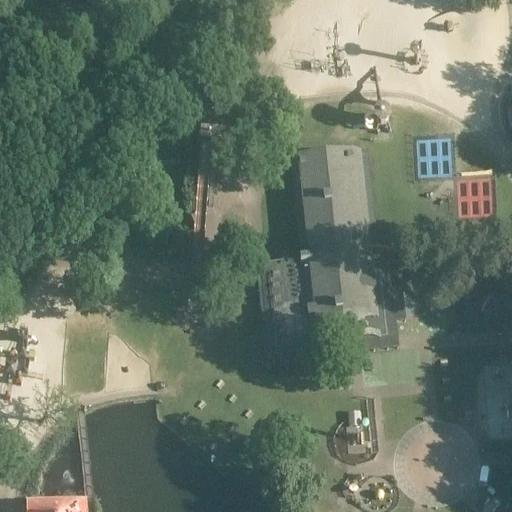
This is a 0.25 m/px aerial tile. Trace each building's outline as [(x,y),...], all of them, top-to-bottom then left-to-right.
[(331,63),(311,65),(313,86),(333,84),(331,63)] [(146,154),(147,167),(181,166),(180,152),(146,154)] [(300,262),(265,266),(275,353),(387,341),(380,276),(373,276),(360,155),(290,162),(291,180),(300,262)] [(432,362),(418,362),(419,385),(433,385),(432,362)] [(4,376),(2,395),(14,397),(16,377),(4,376)] [(418,390),(424,421),(438,419),(432,388),(418,390)] [(395,483),(394,474),(402,473),(399,449),(380,451),(383,484),(395,483)]
